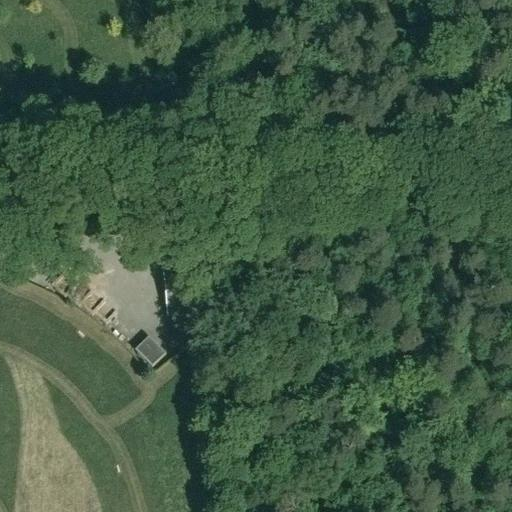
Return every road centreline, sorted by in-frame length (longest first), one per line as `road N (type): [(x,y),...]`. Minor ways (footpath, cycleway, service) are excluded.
road 1 (track): [(0,201),(257,194)]
road 2 (track): [(257,194),(511,185)]
road 3 (track): [(240,0),(254,155)]
